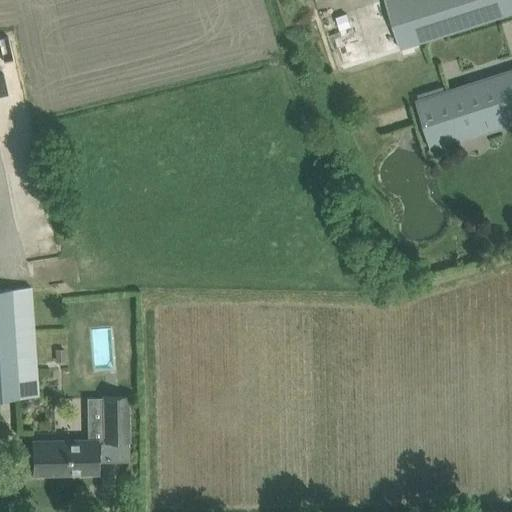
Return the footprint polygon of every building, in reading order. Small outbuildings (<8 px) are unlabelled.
[(511,0),(384,0),(400,49),(511,13),(511,0)] [(511,70),(415,101),(430,149),(511,122),(511,70)] [(0,399),(40,397),(34,288),(0,289),(0,399)] [(55,350),(56,363),(66,363),(65,349),(55,350)] [(129,441),(127,394),(103,394),(105,441),(129,441)] [(98,472),(97,452),(97,440),(33,441),(33,473),(98,472)]
